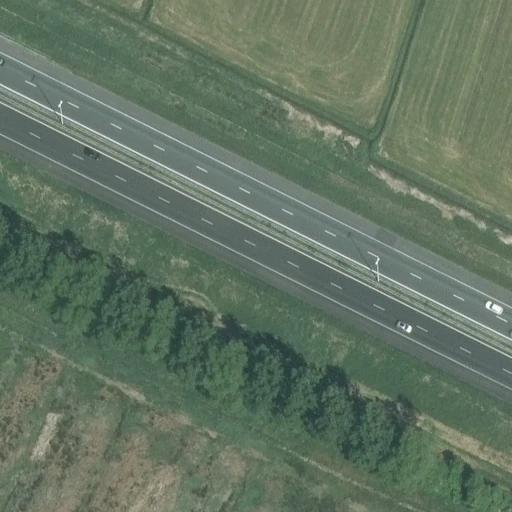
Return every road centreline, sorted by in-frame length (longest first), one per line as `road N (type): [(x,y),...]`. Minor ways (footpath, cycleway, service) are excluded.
road 1 (motorway): [(0,121),(511,375)]
road 2 (motorway): [(511,316),(0,64)]
